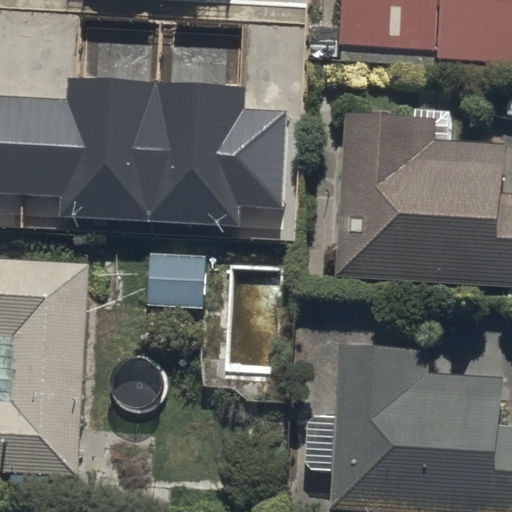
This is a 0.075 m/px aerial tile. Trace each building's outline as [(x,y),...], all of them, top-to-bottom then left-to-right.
[(282,0),(198,0),(197,62),(281,64),(282,0)] [(511,0),(344,0),(344,49),(369,50),(395,50),(440,51),(439,65),(511,66),(511,0)] [(0,189),(66,193),(65,213),(234,222),(235,201),(279,203),(283,117),(237,115),(239,86),(70,77),(69,101),(0,97),(0,189)] [(342,290),(511,293),(511,199),(505,199),(507,145),(440,143),(440,122),(347,120),(346,141),(345,196),(344,196),(342,290)] [(150,261),(148,310),(207,311),(209,263),(150,261)] [(90,269),(23,268),(0,267),(0,337),(21,338),(20,400),(0,399),(0,470),(19,471),(83,472),(85,472),(90,269)] [(336,511),(511,511),(511,432),(504,432),(505,381),(432,380),(432,353),(341,352),(340,378),(339,429),(338,429),(336,511)]
